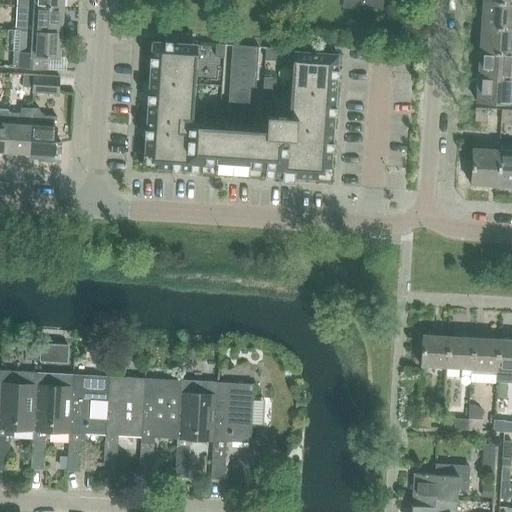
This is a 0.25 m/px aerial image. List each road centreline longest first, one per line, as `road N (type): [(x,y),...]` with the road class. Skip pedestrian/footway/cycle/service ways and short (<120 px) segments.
road 1 (residential): [(406,222),(90,208)]
road 2 (residential): [(392,511),(406,222)]
road 3 (residential): [(443,0),(429,223)]
road 4 (residential): [(90,208),(99,0)]
